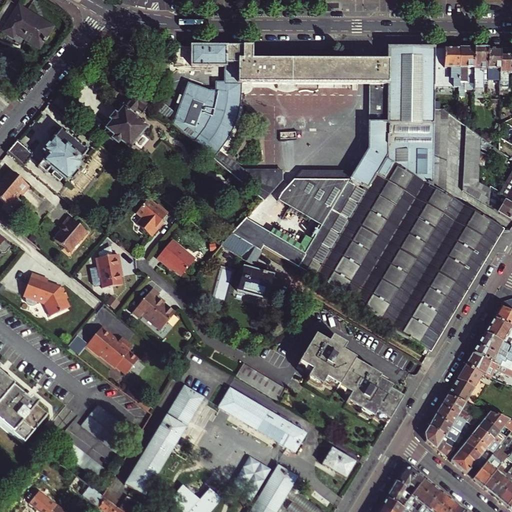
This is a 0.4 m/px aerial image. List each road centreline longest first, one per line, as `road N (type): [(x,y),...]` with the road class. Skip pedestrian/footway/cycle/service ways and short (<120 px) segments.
road 1 (tertiary): [(106,10),(173,25),(511,26)]
road 2 (residential): [(498,275),(400,437)]
road 3 (residential): [(0,139),(106,10)]
